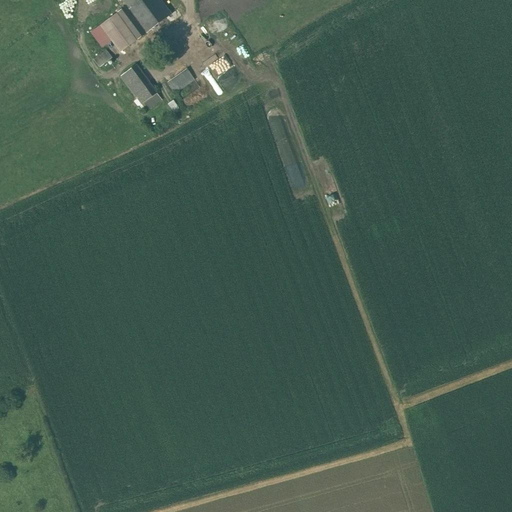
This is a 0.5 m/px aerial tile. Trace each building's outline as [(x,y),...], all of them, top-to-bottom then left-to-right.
[(175,15),(163,0),(120,0),(148,36),(175,15)] [(136,39),(118,13),(100,25),(119,52),(136,39)] [(101,66),(114,56),(108,48),(95,58),(101,66)] [(159,93),(137,65),(122,78),(144,105),(159,93)] [(181,98),(201,88),(191,68),(171,78),(181,98)] [(211,115),(177,131),(182,141),(216,125),(211,115)] [(57,194),(85,184),(81,171),(53,181),(57,194)]
